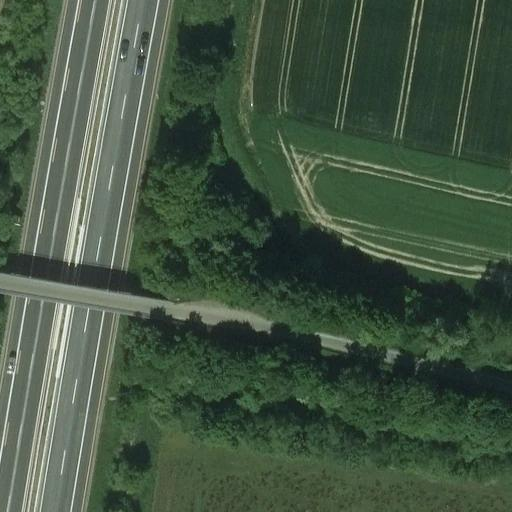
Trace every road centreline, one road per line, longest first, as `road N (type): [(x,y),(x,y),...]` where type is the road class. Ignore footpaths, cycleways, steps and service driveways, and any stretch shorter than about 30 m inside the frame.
road 1 (unclassified): [(0,276),(300,330),(511,384)]
road 2 (motorway): [(59,511),(146,0)]
road 3 (motorway): [(96,0),(10,511)]
